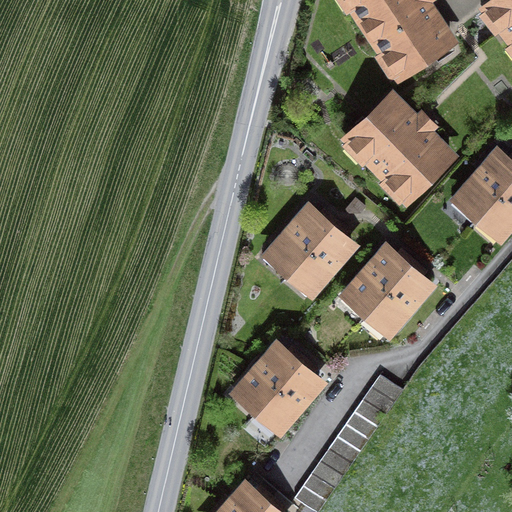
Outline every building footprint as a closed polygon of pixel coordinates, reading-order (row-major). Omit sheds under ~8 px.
[(429,0),(338,0),(397,88),(460,46),(429,0)] [(511,0),(494,0),(478,12),(511,54),(511,0)] [(462,159),(393,91),(342,142),(411,211),(462,159)] [(479,225),(511,184),(511,166),(496,153),(454,204),(479,225)] [(511,184),(479,225),(504,245),(511,234),(511,184)] [(264,256),(288,277),(334,226),(310,204),(264,256)] [(360,250),(334,226),(288,277),(314,301),(360,250)] [(341,300),(364,320),(410,266),(386,246),(341,300)] [(410,266),(364,320),(392,343),(437,289),(410,266)] [(255,416),(302,361),(280,342),(233,397),(255,416)] [(328,383),(302,361),(255,416),(281,438),(328,383)] [(376,391),(399,406),(408,392),(386,377),(376,391)] [(368,404),(390,419),(399,406),(376,391),(368,404)] [(360,415),(382,430),(390,419),(368,404),(360,415)] [(351,427),(374,442),(382,430),(360,415),(351,427)] [(343,439),(366,454),(374,442),(351,427),(343,439)] [(335,452),(357,467),(366,454),(343,439),(335,452)] [(326,465),(348,480),(357,467),(335,452),(326,465)] [(318,477),(340,492),(348,480),(326,465),(318,477)] [(310,488),(332,503),(340,492),(318,477),(310,488)] [(259,511),(269,500),(246,481),(219,511),(259,511)] [(326,511),(332,503),(310,488),(302,500),(319,511),(326,511)] [(283,511),(269,500),(259,511),(283,511)]
